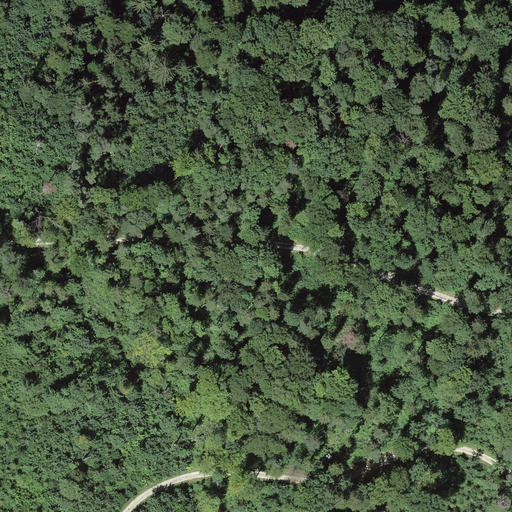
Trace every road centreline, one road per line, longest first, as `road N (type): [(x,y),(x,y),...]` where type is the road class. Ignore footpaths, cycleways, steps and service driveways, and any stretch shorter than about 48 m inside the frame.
road 1 (track): [(511,315),(316,250),(254,242),(0,241)]
road 2 (track): [(511,475),(441,446),(333,483),(210,471),(183,476),(128,511)]
